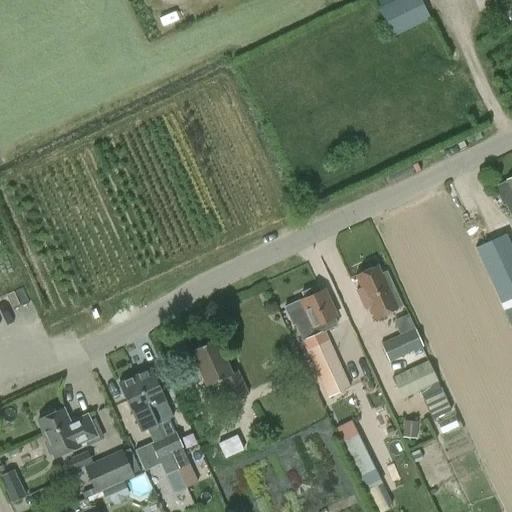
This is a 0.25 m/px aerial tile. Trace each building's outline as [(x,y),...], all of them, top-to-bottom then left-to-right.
[(394,0),(379,8),(392,36),(430,18),(420,0),(394,0)] [(511,177),(505,181),(506,182),(495,188),(503,204),(505,203),(511,217),(511,177)] [(511,245),(506,233),(475,247),(501,304),(511,298),(511,245)] [(387,272),(380,275),(376,265),(354,275),(360,287),(356,289),(365,310),(375,305),(380,316),(402,306),(387,272)] [(300,300),(284,307),(286,312),(292,325),(295,324),(302,341),(309,338),(313,346),(306,350),(322,385),(328,397),(349,387),(343,375),(328,340),(326,341),(321,332),(336,325),(333,319),(336,317),(323,289),(320,291),(317,286),(301,293),(304,298),(300,300)] [(396,370),(402,368),(426,357),(421,347),(423,347),(413,328),(379,344),(388,363),(393,361),(396,370)] [(236,371),(231,374),(215,339),(189,351),(206,388),(221,381),(231,402),(247,395),(236,371)] [(427,361),(390,378),(400,400),(410,395),(419,391),(437,383),(427,361)] [(162,436),(162,437),(177,470),(189,464),(183,452),(181,448),(182,448),(174,431),(169,419),(172,417),(165,401),(150,369),(134,376),(156,425),(156,424),(162,436)] [(156,425),(134,376),(118,384),(132,416),(133,415),(140,432),(147,429),(153,442),(162,437),(162,436),(156,424),(156,425)] [(440,389),(422,398),(431,419),(451,410),(441,389),(440,389)] [(44,417),(36,420),(47,443),(44,444),(49,456),(52,454),(54,458),(79,447),(78,444),(95,436),(86,416),(69,423),(63,409),(55,412),(53,408),(42,413),(44,417)] [(403,438),(417,440),(418,427),(404,426),(403,438)] [(367,491),(382,484),(358,434),(343,441),(367,491)] [(164,475),(177,470),(162,437),(153,442),(135,450),(144,471),(159,465),(164,475)] [(92,488),(95,493),(133,475),(121,450),(83,467),(92,488)] [(87,451),(70,458),(76,470),(92,462),(87,451)] [(415,463),(423,459),(419,451),(411,455),(415,463)] [(112,501),(114,505),(126,500),(124,496),(129,495),(124,483),(103,492),(108,503),(112,501)] [(26,497),(21,487),(7,494),(11,503),(26,497)] [(92,488),(81,493),(84,498),(95,493),(92,488)] [(95,511),(93,508),(91,509),(87,498),(70,506),(73,511),(70,511),(95,511)] [(109,511),(138,511),(135,502),(109,511)]
